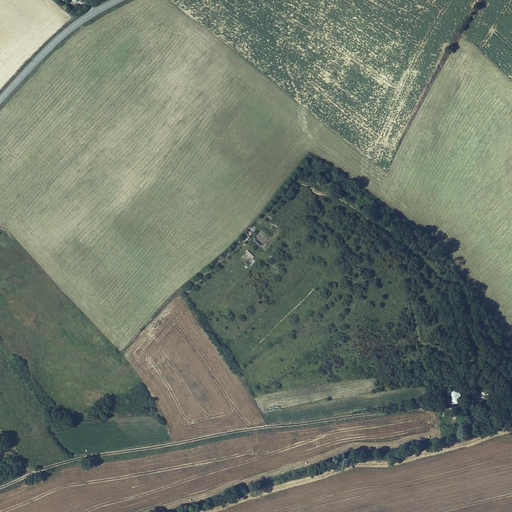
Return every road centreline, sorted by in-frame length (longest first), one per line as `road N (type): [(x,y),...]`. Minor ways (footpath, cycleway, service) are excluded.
road 1 (track): [(0,483),(32,470),(48,480),(437,414)]
road 2 (secondary): [(0,99),(83,18),(117,0)]
